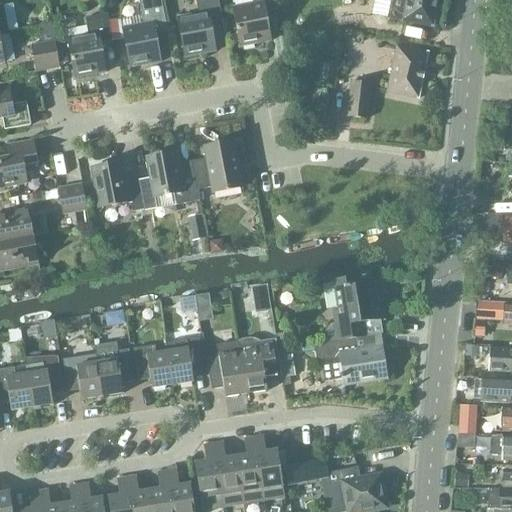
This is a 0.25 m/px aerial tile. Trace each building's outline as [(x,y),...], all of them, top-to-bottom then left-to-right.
[(130,69),(161,63),(156,34),(167,32),(161,0),(138,0),(144,26),(122,30),(130,69)] [(185,59),(216,53),(211,24),(222,21),(218,0),(195,0),(199,15),(177,19),(185,59)] [(240,48),(271,42),(266,13),(277,11),(275,0),(252,0),(254,5),(232,9),(240,48)] [(433,28),(438,0),(392,0),(389,19),(401,22),(433,28)] [(13,5),(0,7),(0,35),(19,31),(13,5)] [(109,23),(107,15),(85,19),(89,36),(67,40),(75,79),(106,74),(101,45),(112,42),(109,23)] [(117,21),(109,23),(112,42),(121,41),(117,21)] [(39,25),(48,70),(60,68),(59,64),(51,22),(39,25)] [(65,42),(55,44),(59,64),(69,62),(65,42)] [(48,70),(43,45),(31,47),(36,73),(48,70)] [(418,100),(427,54),(396,48),(387,94),(418,100)] [(334,85),(336,64),(322,62),(319,83),(334,85)] [(367,120),(372,86),(352,84),(347,118),(367,120)] [(13,106),(9,89),(0,90),(0,120),(3,120),(5,131),(31,127),(26,104),(13,106)] [(0,189),(27,184),(24,167),(38,165),(34,142),(8,147),(10,159),(0,160),(0,189)] [(198,191),(211,189),(212,194),(242,189),(234,143),(204,148),(206,160),(192,163),(193,168),(198,191)] [(193,168),(179,171),(176,154),(147,159),(154,198),(174,195),(176,206),(200,202),(198,191),(193,168)] [(127,184),(123,164),(92,169),(99,209),(130,203),(132,213),(144,211),(139,181),(127,184)] [(70,188),(75,213),(87,211),(82,186),(70,188)] [(63,216),(75,213),(70,188),(58,190),(63,216)] [(0,244),(34,238),(28,211),(0,216),(0,244)] [(504,217),(485,215),(481,242),(501,244),(501,243),(511,244),(511,217),(505,217),(504,217)] [(202,216),(189,219),(193,242),(206,240),(202,216)] [(34,238),(0,244),(0,273),(39,266),(34,238)] [(221,241),(210,243),(212,254),(223,252),(221,241)] [(52,269),(36,272),(40,288),(55,284),(52,269)] [(486,269),(485,278),(498,279),(498,278),(501,278),(502,271),(486,269)] [(325,335),(327,344),(355,339),(366,338),(364,324),(385,320),(383,303),(377,304),(375,284),(335,291),(339,317),(334,317),(335,325),(332,325),(325,335)] [(267,288),(254,290),(255,300),(268,298),(267,288)] [(211,296),(195,298),(199,322),(214,320),(211,296)] [(194,298),(182,300),(184,312),(196,310),(194,298)] [(511,304),(491,302),(490,317),(504,318),(504,324),(511,325),(511,304)] [(287,333),(276,335),(279,349),(289,347),(287,333)] [(357,352),(355,339),(327,344),(314,346),(315,351),(317,364),(330,362),(333,380),(344,378),(345,386),(387,380),(382,348),(357,352)] [(167,353),(173,387),(194,383),(192,374),(204,372),(199,340),(166,345),(167,353)] [(244,341),(239,343),(241,354),(239,354),(246,396),(267,393),(266,382),(278,381),(272,342),(262,343),(260,343),(259,342),(256,341),(253,340),(244,341)] [(241,354),(239,343),(218,347),(219,356),(211,357),(211,359),(207,360),(211,391),(224,389),(225,399),(246,396),(239,354),(241,354)] [(466,346),(465,355),(477,356),(478,347),(466,346)] [(173,387),(167,353),(156,355),(155,347),(133,350),(138,382),(150,380),(152,390),(173,387)] [(511,373),(511,350),(490,349),(488,372),(511,373)] [(291,350),(277,352),(279,364),(292,362),(291,350)] [(97,364),(102,398),(123,395),(122,385),(134,383),(129,351),(116,353),(116,351),(106,352),(107,363),(97,364)] [(86,366),(85,358),(63,361),(68,393),(80,391),(82,401),(102,398),(97,364),(86,366)] [(32,409),(53,406),(51,396),(64,394),(60,371),(59,362),(36,365),(38,374),(27,375),(32,409)] [(292,362),(279,364),(281,379),(295,377),(292,362)] [(32,409),(27,375),(16,377),(14,369),(0,371),(0,403),(10,402),(11,412),(32,409)] [(511,404),(511,380),(483,379),(481,403),(511,404)] [(460,406),(459,425),(475,426),(476,407),(460,406)] [(511,432),(511,408),(503,408),(502,431),(511,432)] [(459,436),(459,448),(473,449),(474,449),(475,436),(473,436),(459,436)] [(263,437),(254,439),(264,504),(284,501),(277,452),(266,453),(263,437)] [(511,437),(492,437),(491,456),(502,456),(502,461),(511,461),(511,437)] [(244,508),(264,504),(254,439),(244,440),(246,457),(236,458),(244,508)] [(244,508),(236,458),(225,460),(223,444),(213,445),(224,511),(244,508)] [(202,511),(216,511),(224,511),(213,445),(203,447),(206,463),(195,464),(202,511)] [(289,486),(297,484),(318,480),(326,478),(323,462),(286,470),(289,486)] [(360,480),(358,468),(327,474),(330,487),(324,488),(328,511),(370,511),(386,509),(380,476),(360,480)] [(167,473),(172,511),(194,511),(190,485),(179,487),(177,471),(167,473)] [(172,511),(167,473),(157,474),(160,490),(149,492),(152,511),(172,511)] [(467,491),(467,475),(455,475),(455,491),(467,491)] [(152,511),(149,492),(139,493),(136,478),(127,479),(131,511),(152,511)] [(110,511),(131,511),(127,479),(117,481),(119,496),(108,498),(110,511)] [(79,486),(82,511),(104,511),(102,499),(91,501),(89,485),(79,486)] [(62,511),(82,511),(79,486),(69,488),(72,504),(61,506),(62,511)] [(511,511),(511,490),(488,490),(488,505),(500,505),(499,511),(511,511)] [(62,511),(61,506),(51,507),(48,491),(39,493),(41,511),(62,511)] [(0,511),(12,511),(10,493),(0,494),(0,511)] [(20,511),(41,511),(39,493),(29,494),(31,510),(20,511)]
